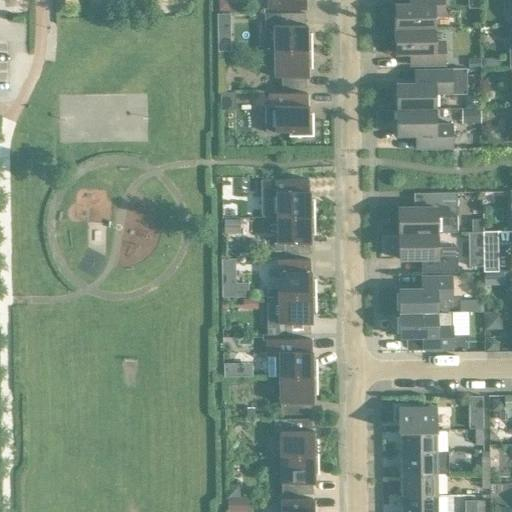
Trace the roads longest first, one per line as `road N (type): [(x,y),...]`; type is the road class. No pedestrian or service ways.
road 1 (residential): [(356,370),(349,0)]
road 2 (residential): [(356,370),(511,368)]
road 3 (residential): [(358,511),(356,370)]
